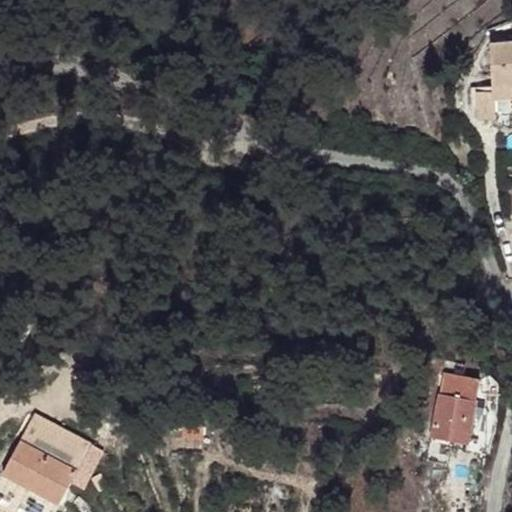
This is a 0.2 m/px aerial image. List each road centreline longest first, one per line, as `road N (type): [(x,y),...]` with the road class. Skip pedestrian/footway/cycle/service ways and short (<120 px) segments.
road 1 (unclassified): [(511,325),(479,234),(341,152),(0,40)]
road 2 (unclassified): [(480,511),(478,473),(511,383)]
